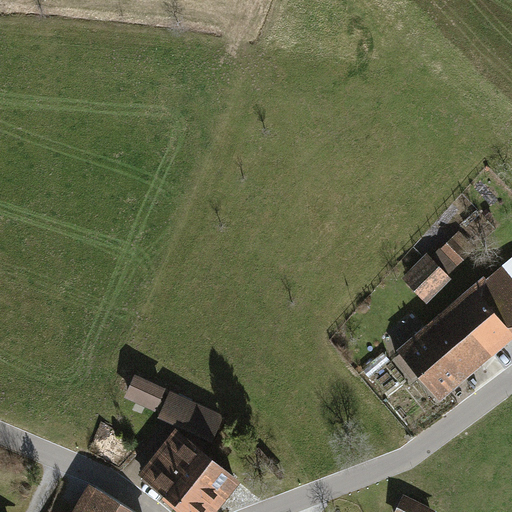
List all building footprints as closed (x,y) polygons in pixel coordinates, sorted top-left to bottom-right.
[(473,257),(453,234),(400,281),(420,304),(473,257)] [(511,340),(511,258),(511,259),(396,358),(436,405),(511,340)] [(165,388),(132,374),(123,396),(156,410),(165,388)] [(223,416),(169,391),(157,417),(211,442),(223,416)] [(188,511),(213,511),(239,481),(175,428),(139,471),(188,511)] [(138,511),(88,483),(71,511),(138,511)] [(435,511),(437,510),(404,494),(394,511),(435,511)]
